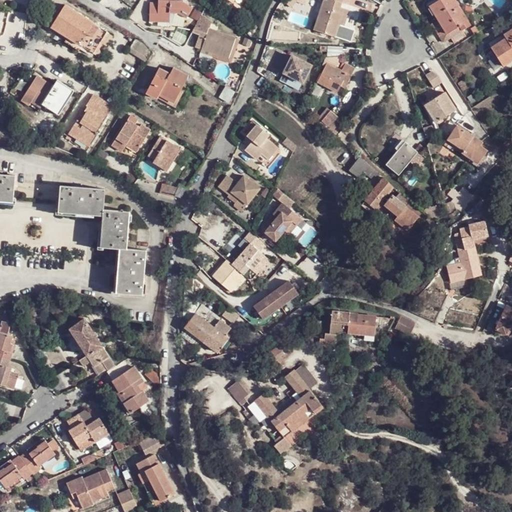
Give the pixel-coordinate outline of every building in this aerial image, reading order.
[(175,0),(159,0),(159,3),(153,2),(152,22),(161,23),(161,19),(172,20),(172,15),(181,15),(190,21),(196,11),(182,2),(175,1),(175,0)] [(342,0),(323,0),(313,31),(334,38),(337,26),(343,27),(348,11),(340,8),(342,0)] [(454,0),(438,0),(432,4),(437,13),(434,15),(442,27),(436,31),(442,42),(469,25),(454,0)] [(68,37),(68,38),(80,45),(94,23),(65,5),(51,26),(68,37)] [(161,23),(152,22),(151,25),(171,26),(172,23),(184,28),(190,21),(181,15),(172,15),(172,20),(161,19),(161,23)] [(212,21),(200,16),(193,32),(200,34),(199,38),(202,39),(199,47),(204,49),(215,53),(231,57),(237,37),(210,28),(212,21)] [(80,45),(83,47),(94,54),(108,32),(94,23),(80,45)] [(503,67),(511,60),(511,29),(504,35),(507,39),(492,49),(503,67)] [(80,45),(68,38),(66,42),(80,51),(83,47),(80,45)] [(136,43),(152,53),(144,45),(137,41),(136,43)] [(147,61),(152,53),(136,43),(131,51),(147,61)] [(215,53),(204,49),(202,56),(213,60),(215,53)] [(291,79),(293,76),(293,75),(301,60),(292,56),(283,74),(291,79)] [(293,75),(293,76),(304,81),(311,65),(301,60),(293,75)] [(345,89),(355,69),(345,64),(342,71),(327,64),(317,83),(337,93),(340,86),(345,89)] [(259,65),(257,72),(266,79),(269,80),(269,79),(271,73),(259,65)] [(172,75),(160,69),(147,93),(157,99),(160,93),(175,100),(188,75),(175,69),(172,75)] [(432,73),(426,77),(434,88),(442,83),(438,76),(432,73)] [(75,92),(69,89),(69,91),(65,89),(66,87),(58,82),(55,89),(46,84),(45,86),(41,83),(42,82),(38,79),(23,104),(31,109),(33,106),(42,112),(44,108),(46,104),(54,109),(53,112),(61,117),(75,92)] [(444,93),(425,106),(437,124),(456,112),(444,93)] [(79,137),(94,146),(101,134),(99,133),(113,108),(92,96),(85,108),(87,109),(85,113),(87,114),(84,119),(81,124),(78,122),(70,136),(77,140),(79,137)] [(44,108),(53,112),(54,109),(46,104),(44,108)] [(40,115),(42,112),(33,106),(31,109),(40,115)] [(0,125),(4,127),(8,114),(0,111),(0,125)] [(329,129),(338,119),(331,112),(322,122),(329,129)] [(128,143),(140,150),(151,132),(139,125),(141,122),(131,115),(112,146),(122,152),(126,146),(128,143)] [(453,132),(457,126),(450,121),(446,127),(453,132)] [(269,161),(278,150),(267,141),(270,137),(252,122),(242,135),(252,143),(245,153),(256,162),(261,155),(269,161)] [(432,126),(422,129),(425,139),(429,139),(435,135),(432,126)] [(453,132),(447,141),(459,148),(457,151),(479,166),(484,160),(481,157),(485,151),(478,146),(481,142),(457,126),(453,132)] [(37,142),(41,135),(34,131),(30,137),(37,142)] [(92,149),(94,146),(79,137),(77,140),(92,149)] [(166,173),(180,151),(160,138),(148,157),(155,161),(153,164),(166,173)] [(138,153),(140,150),(128,143),(126,146),(138,153)] [(421,158),(426,152),(420,146),(414,153),(405,144),(386,168),(399,178),(417,155),(421,158)] [(367,165),(360,159),(349,171),(348,172),(356,178),(367,165)] [(378,175),(369,167),(362,174),(371,182),(378,175)] [(0,173),(0,199),(13,201),(15,174),(0,173)] [(228,196),(243,208),(258,190),(243,177),(233,189),(229,186),(232,182),(225,177),(217,187),(228,196)] [(393,189),(384,180),(381,183),(365,202),(374,210),(381,202),(393,189)] [(162,191),(175,197),(179,187),(166,182),(162,191)] [(103,213),(103,208),(105,188),(61,185),(59,210),(103,213)] [(459,207),(469,194),(462,188),(451,200),(459,207)] [(414,224),(422,214),(393,189),(381,202),(383,205),(398,217),(401,220),(398,224),(407,232),(414,224)] [(240,212),(243,208),(228,196),(225,199),(240,212)] [(361,206),(371,215),(374,210),(365,202),(361,206)] [(374,210),(371,215),(372,216),(383,205),(381,202),(374,210)] [(492,202),(486,207),(494,218),(497,222),(503,217),(492,202)] [(277,218),(266,232),(276,241),(284,231),(292,222),(297,226),(302,219),(282,203),(273,214),(277,218)] [(483,204),(476,209),(488,223),(494,218),(486,207),(483,204)] [(129,210),(103,208),(103,213),(101,246),(121,248),(127,248),(129,210)] [(297,226),(292,222),(284,231),(289,235),(297,226)] [(472,240),(486,236),(482,222),(466,226),(468,236),(454,240),(455,244),(471,239),(472,240)] [(416,226),(414,224),(407,232),(409,234),(416,226)] [(254,234),(250,231),(244,238),(249,242),(242,252),(238,256),(231,264),(227,260),(213,276),(231,292),(245,276),(240,271),(246,264),(258,273),(269,258),(259,250),(265,243),(254,234)] [(473,247),(472,243),(472,240),(471,239),(455,244),(457,252),(473,247)] [(228,249),(238,256),(242,252),(232,244),(228,249)] [(473,247),(457,252),(458,258),(459,263),(460,265),(462,272),(478,268),(473,247)] [(147,250),(127,248),(121,248),(117,292),(144,294),(147,250)] [(427,265),(429,257),(424,255),(421,262),(427,265)] [(450,274),(462,272),(460,265),(446,268),(448,275),(450,274)] [(480,275),(478,268),(462,272),(463,279),(480,275)] [(193,278),(186,272),(184,293),(192,293),(193,278)] [(452,282),(463,279),(462,272),(450,274),(452,282)] [(253,306),(263,321),(299,297),(288,282),(253,306)] [(191,299),(184,293),(182,318),(188,322),(194,312),(213,327),(219,318),(193,296),(191,299)] [(511,303),(506,301),(495,325),(508,331),(511,321),(511,303)] [(188,322),(184,327),(203,341),(204,341),(213,327),(194,312),(188,322)] [(84,316),(68,326),(88,357),(92,363),(100,375),(108,370),(109,372),(115,368),(84,316)] [(347,333),(365,336),(373,336),(376,318),(358,316),(357,323),(348,322),(347,333)] [(204,341),(203,341),(218,352),(228,338),(225,336),(231,327),(219,318),(213,327),(204,341)] [(389,330),(394,320),(376,318),(373,336),(365,336),(364,341),(378,343),(379,336),(383,337),(384,329),(389,330)] [(411,337),(417,326),(402,318),(396,329),(411,337)] [(181,334),(195,345),(196,344),(203,341),(184,327),(181,334)] [(0,354),(12,359),(17,344),(13,342),(15,335),(10,333),(1,331),(0,333),(0,354)] [(238,351),(252,343),(248,337),(234,347),(238,351)] [(268,364),(284,353),(278,345),(263,356),(268,364)] [(8,369),(12,359),(0,354),(0,383),(14,388),(19,373),(8,369)] [(124,372),(119,365),(115,368),(109,372),(108,372),(127,402),(124,404),(130,414),(149,402),(142,392),(147,390),(134,367),(124,372)] [(296,372),(309,389),(317,382),(304,365),(296,372)] [(161,383),(161,375),(154,368),(147,376),(156,384),(161,383)] [(300,397),(310,390),(309,389),(296,372),(294,370),(284,377),(300,397)] [(236,402),(243,398),(249,393),(238,379),(226,388),(236,402)] [(323,407),(310,390),(300,397),(293,403),(285,409),(278,414),(270,422),(282,438),(323,407)] [(270,422),(278,414),(263,395),(254,402),(270,422)] [(246,402),(243,398),(236,402),(239,407),(246,402)] [(285,409),(293,403),(291,399),(282,405),(285,409)] [(87,408),(79,413),(92,433),(96,440),(110,431),(100,415),(94,419),(87,408)] [(92,433),(79,413),(67,420),(72,428),(69,430),(77,443),(92,433)] [(110,431),(96,440),(97,442),(100,446),(114,437),(110,431)] [(97,442),(96,440),(92,433),(77,443),(83,451),(97,442)] [(162,437),(159,433),(152,436),(158,448),(165,444),(166,443),(165,441),(162,437)] [(132,435),(124,438),(128,446),(136,442),(132,435)] [(152,436),(139,441),(145,454),(158,448),(152,436)] [(128,446),(124,438),(117,441),(120,449),(128,446)] [(289,446),(282,438),(272,446),(278,454),(289,446)] [(32,454),(49,443),(46,440),(29,451),(30,452),(32,454)] [(57,453),(49,443),(32,454),(30,452),(22,458),(21,457),(13,462),(15,465),(0,475),(0,477),(6,486),(22,475),(24,478),(32,472),(33,473),(42,468),(39,464),(57,453)] [(105,453),(101,447),(95,452),(98,457),(105,453)] [(152,479),(148,481),(158,502),(175,493),(155,454),(138,462),(143,472),(147,470),(152,479)] [(0,475),(15,465),(13,462),(12,461),(0,469),(0,475)] [(145,483),(148,481),(152,479),(147,470),(143,472),(140,473),(145,483)] [(76,493),(77,498),(82,511),(93,506),(92,503),(108,496),(106,492),(114,489),(106,471),(83,480),(82,478),(66,484),(70,496),(76,493)] [(117,496),(121,506),(134,501),(130,490),(117,496)] [(134,501),(121,506),(123,511),(133,511),(138,510),(134,501)]
